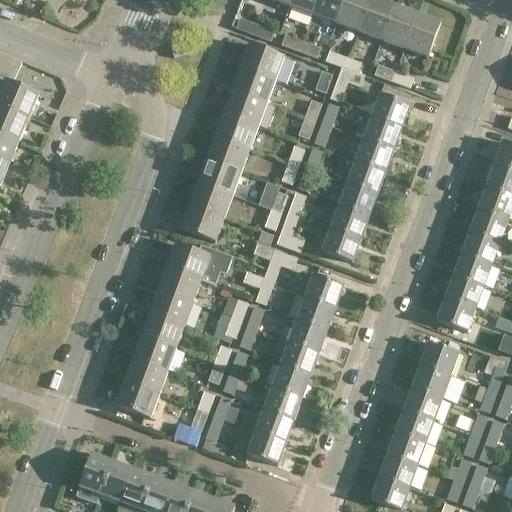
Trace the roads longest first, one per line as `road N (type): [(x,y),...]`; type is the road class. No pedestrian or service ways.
road 1 (residential): [(321,511),(509,0)]
road 2 (residential): [(54,412),(156,134),(146,89),(111,76)]
road 3 (residential): [(111,76),(0,321)]
road 4 (residential): [(268,495),(54,412)]
road 5 (residential): [(111,76),(0,28)]
